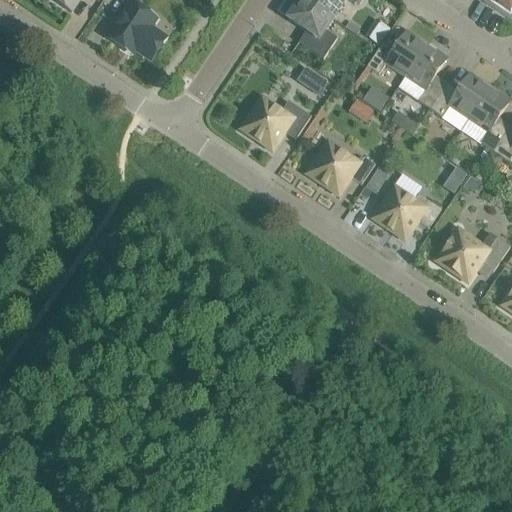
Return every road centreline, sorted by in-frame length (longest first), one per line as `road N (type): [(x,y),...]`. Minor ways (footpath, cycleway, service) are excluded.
road 1 (residential): [(511,352),(175,128)]
road 2 (residential): [(175,128),(0,11)]
road 3 (residential): [(175,128),(259,0)]
